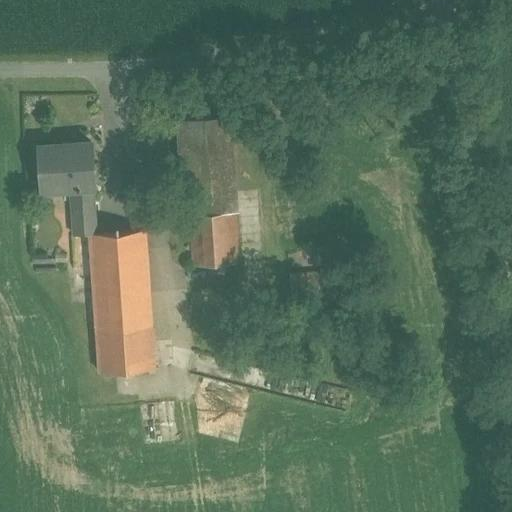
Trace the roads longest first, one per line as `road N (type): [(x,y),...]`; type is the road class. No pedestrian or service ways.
road 1 (unclassified): [(450,5),(118,70),(0,72)]
road 2 (track): [(511,279),(450,5)]
